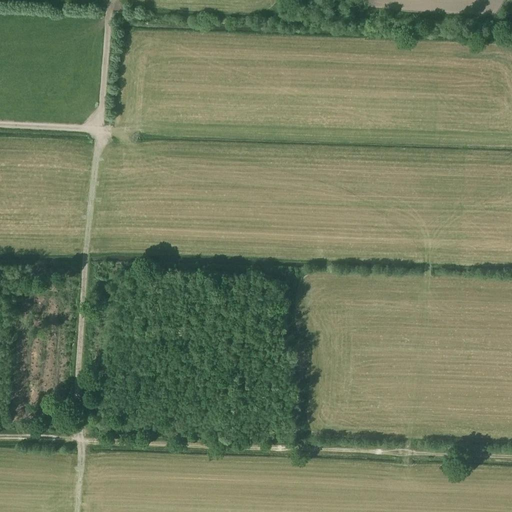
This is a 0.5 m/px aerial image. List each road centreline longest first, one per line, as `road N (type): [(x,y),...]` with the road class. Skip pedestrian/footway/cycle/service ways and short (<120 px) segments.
road 1 (track): [(0,439),(511,456)]
road 2 (track): [(114,0),(76,384),(91,443)]
